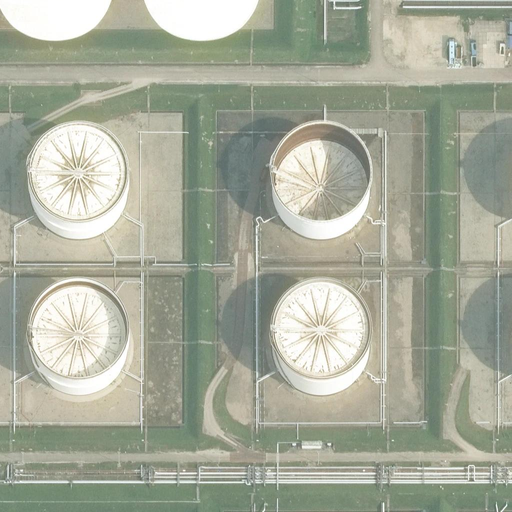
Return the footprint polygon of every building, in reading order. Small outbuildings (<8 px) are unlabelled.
[(104,6),(108,0),(6,0),(10,5),(26,18),(45,25),(66,26),(87,19),(104,6)] [(252,6),(255,0),(155,0),(158,5),(174,17),(193,25),(214,25),(235,19),(252,6)] [(117,225),(128,211),(133,195),(132,178),(125,161),(114,149),(99,140),(82,137),(65,140),(51,148),(39,159),(32,174),(30,190),(34,206),(42,221),(54,232),(69,238),(86,239),(103,235),(117,225)] [(359,225),(369,211),(374,195),(373,177),(367,161),(355,148),(340,140),(323,137),(307,140),(292,147),(281,159),(274,174),(272,190),(275,206),(283,221),(295,231),(311,238),(328,239),(345,235),(359,225)] [(359,380),(369,366),(374,350),(373,333),(367,317),(355,304),(340,295),(323,292),(307,295),(292,303),(281,314),(274,329),(272,345),(275,362),(283,376),(296,387),(311,393),(328,395),(345,390),(359,380)] [(119,384),(129,370),(134,354),(133,336),(127,320),(115,307),(100,299),(83,296),(67,299),(52,306),(41,318),(34,333),(32,349),(35,365),(43,379),(55,390),(71,397),(88,398),(105,394),(119,384)]
